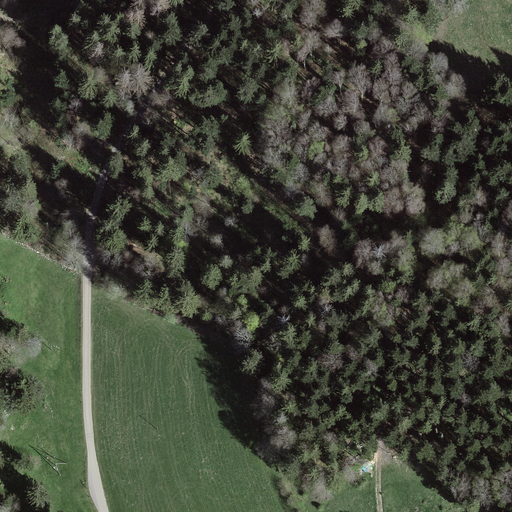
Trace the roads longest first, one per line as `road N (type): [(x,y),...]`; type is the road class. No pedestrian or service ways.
road 1 (unclassified): [(222,0),(127,132),(94,195),(87,378),(103,511)]
road 2 (track): [(511,344),(480,348),(389,405),(380,511)]
